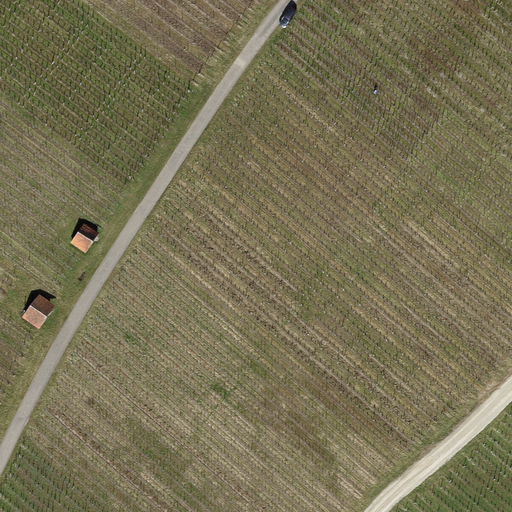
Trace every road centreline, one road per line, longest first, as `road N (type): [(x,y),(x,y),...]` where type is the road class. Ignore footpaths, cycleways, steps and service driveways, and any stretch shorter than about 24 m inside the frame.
road 1 (track): [(290,0),(94,288),(0,464)]
road 2 (track): [(511,385),(378,511)]
